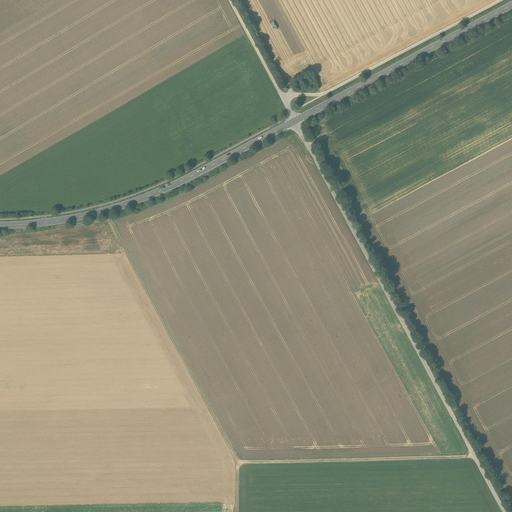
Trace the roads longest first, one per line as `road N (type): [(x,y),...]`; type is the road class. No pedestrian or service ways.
road 1 (secondary): [(0,225),(44,224),(164,189),(511,4)]
road 2 (track): [(237,511),(238,461),(473,455)]
road 3 (track): [(497,0),(322,95),(282,99),(294,121)]
